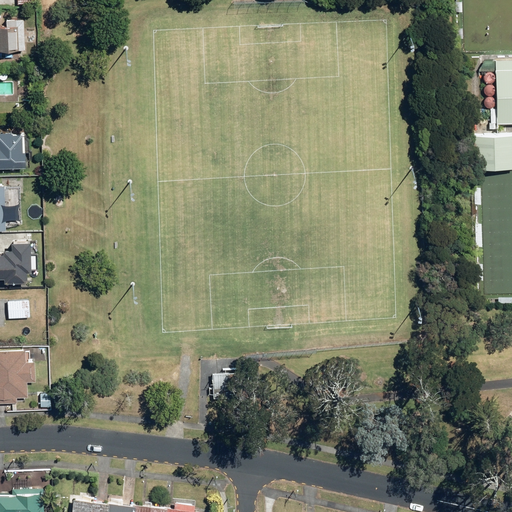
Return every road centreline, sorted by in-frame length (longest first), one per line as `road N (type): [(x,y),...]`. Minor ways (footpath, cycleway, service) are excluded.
road 1 (residential): [(242,460),(482,511)]
road 2 (residential): [(0,440),(87,440),(242,460)]
